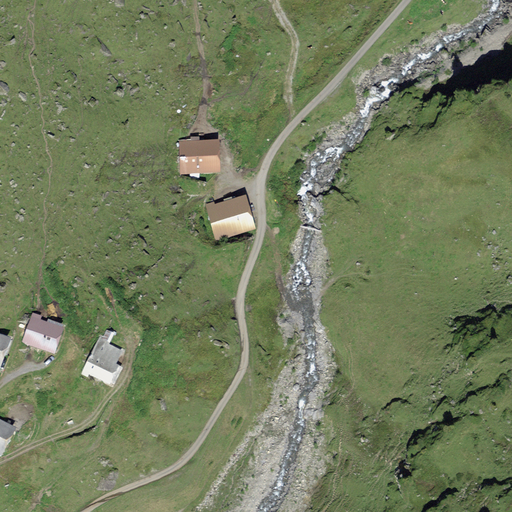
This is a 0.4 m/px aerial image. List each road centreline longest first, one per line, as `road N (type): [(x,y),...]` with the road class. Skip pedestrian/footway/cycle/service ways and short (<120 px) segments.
road 1 (track): [(82,511),(168,471),(200,440),(240,373),(241,289),(260,242),(265,164),(286,130),(406,0)]
road 2 (track): [(0,462),(90,423),(127,366)]
